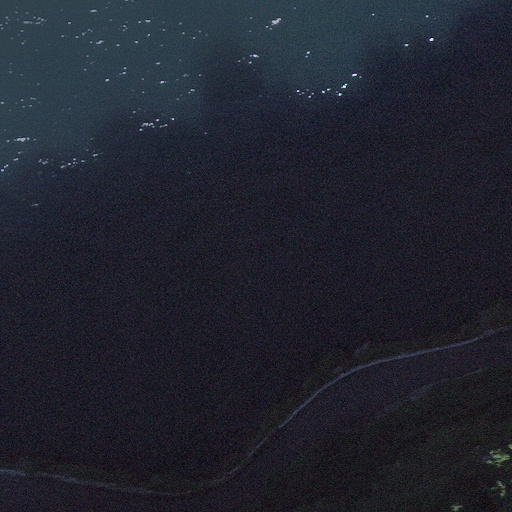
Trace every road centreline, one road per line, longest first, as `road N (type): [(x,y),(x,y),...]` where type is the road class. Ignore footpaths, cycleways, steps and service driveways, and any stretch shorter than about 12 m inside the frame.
road 1 (tertiary): [(186,511),(355,400),(511,356)]
road 2 (tertiary): [(0,493),(147,511)]
